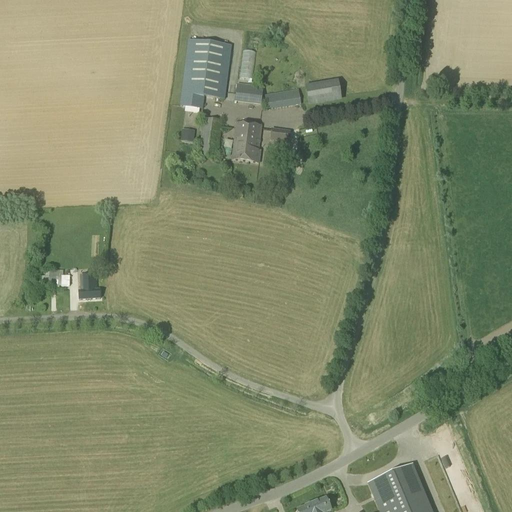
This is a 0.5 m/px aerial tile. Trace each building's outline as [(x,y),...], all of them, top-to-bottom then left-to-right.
[(224,101),(231,47),(188,41),(179,108),(202,111),(204,99),(224,101)] [(334,88),(332,80),(302,86),(304,94),(334,88)] [(261,107),(263,88),(237,85),(235,103),(261,107)] [(303,105),(336,100),(334,89),(302,94),(303,105)] [(290,93),(292,107),(300,106),(298,92),(290,93)] [(273,96),(265,97),(267,109),(275,110),(273,96)] [(217,160),(222,122),(203,120),(198,158),(217,160)] [(244,163),(249,126),(236,125),(232,162),(244,163)] [(249,126),(244,163),(259,165),(260,156),(258,155),(262,128),(249,126)] [(193,144),(194,132),(182,131),(180,142),(193,144)] [(288,143),(289,133),(271,131),(270,141),(288,143)] [(55,271),(55,270),(45,270),(45,271),(41,271),(41,287),(62,288),(62,283),(68,283),(68,274),(61,274),(61,272),(55,271)] [(97,292),(97,276),(80,277),(81,293),(79,293),(80,302),(100,301),(99,292),(97,292)] [(421,511),(404,470),(366,485),(377,511),(421,511)] [(296,511),(331,511),(326,500),(297,511),(296,511)] [(430,511),(438,511),(442,511),(439,502),(428,506),(430,511)]
